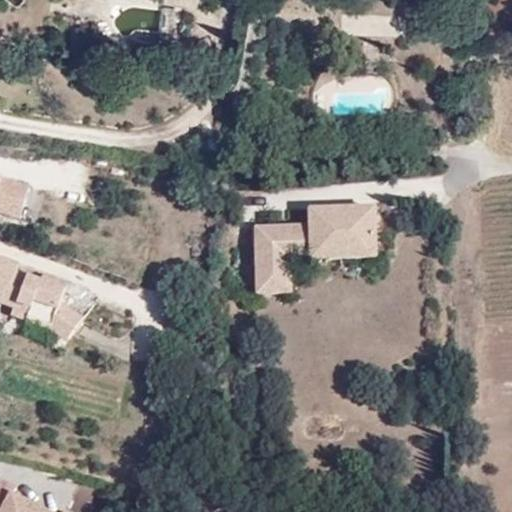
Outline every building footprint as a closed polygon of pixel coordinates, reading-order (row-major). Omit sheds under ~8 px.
[(342,15),(342,36),(411,38),(412,17),(342,15)] [(0,216),(19,223),(30,187),(0,177),(0,216)] [(37,216),(42,190),(30,188),(24,213),(37,216)] [(368,208),(299,211),(300,226),(242,230),(245,300),(287,298),(286,268),(370,265),(368,208)] [(20,312),(16,326),(48,337),(59,345),(79,318),(58,302),(61,290),(27,281),(25,293),(6,287),(11,265),(0,261),(0,316),(3,308),(20,312)] [(0,316),(0,320),(16,326),(20,312),(3,308),(0,316)] [(38,511),(6,496),(9,490),(0,485),(0,511),(38,511)]
